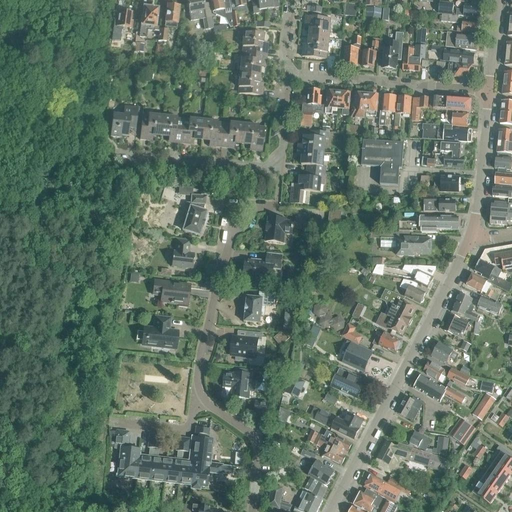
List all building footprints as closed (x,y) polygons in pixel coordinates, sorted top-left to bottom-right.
[(202,0),(185,0),(188,13),(187,13),(189,21),(202,19),(204,30),(213,29),(212,18),(210,19),(208,3),(203,4),(202,0)] [(209,0),(212,14),(225,20),(230,28),(232,27),(228,0),(209,0)] [(228,0),(232,27),(240,27),(236,7),(245,5),(244,0),(228,0)] [(266,9),(264,0),(250,0),(253,14),(259,13),(259,10),(266,9)] [(272,0),(264,0),(266,9),(274,8),(272,0)] [(438,14),(452,16),(454,5),(440,3),(438,14)] [(357,5),(346,4),(344,17),(356,18),(357,5)] [(176,25),(179,7),(167,5),(164,23),(165,23),(164,30),(159,30),(158,41),(166,42),(168,28),(175,29),(176,25)] [(479,19),(481,8),(465,6),(464,11),(457,10),(456,16),(459,16),(459,17),(479,19)] [(382,8),(367,7),(366,17),(381,19),(382,8)] [(142,17),(139,37),(146,38),(147,32),(154,33),(157,9),(144,8),(143,18),(142,17)] [(114,20),(112,35),(113,35),(117,36),(121,36),(121,35),(122,27),(131,29),(132,22),(130,22),(131,13),(120,11),(119,13),(118,20),(114,20)] [(406,11),(405,19),(419,20),(420,12),(406,11)] [(458,17),(452,16),(442,15),(442,16),(440,16),(439,21),(441,21),(441,22),(458,24),(458,17)] [(310,37),(330,40),(331,25),(330,25),(330,19),(307,16),(306,23),(311,24),(310,37)] [(457,33),(478,35),(479,24),(463,23),(462,28),(458,28),(457,33)] [(243,53),(266,55),(267,49),(262,48),(264,35),(254,33),(255,27),(234,28),(235,32),(243,32),(242,47),(243,47),(243,53)] [(418,29),(416,46),(425,47),(427,30),(418,29)] [(387,70),(393,70),(393,69),(396,69),(396,66),(398,66),(398,61),(402,61),(403,33),(396,33),(395,43),(391,43),(391,51),(385,50),(384,68),(387,69),(387,70)] [(445,48),(476,51),(477,40),(463,39),(463,35),(447,33),(445,48)] [(328,54),(330,40),(310,37),(308,51),(303,51),(302,57),(326,60),(327,54),(328,54)] [(344,65),(357,66),(358,50),(360,50),(361,37),(359,37),(359,39),(355,38),(354,50),(346,49),(344,65)] [(363,67),(374,68),(375,61),(376,61),(377,53),(378,54),(379,44),(373,43),(372,53),(364,52),(363,67)] [(425,47),(416,46),(415,59),(427,60),(427,56),(425,56),(425,53),(425,47)] [(413,58),(414,49),(405,48),(403,72),(420,73),(421,61),(415,60),(413,58)] [(443,62),(473,65),(474,55),(468,54),(467,52),(445,50),(443,62)] [(241,58),(239,73),(260,75),(261,61),(265,61),(266,55),(243,53),(242,58),(241,58)] [(474,75),(474,69),(471,68),(472,67),(449,65),(448,77),(471,79),(471,75),(474,75)] [(260,75),(239,73),(237,92),(230,91),(230,96),(238,97),(238,93),(262,96),(263,89),(258,89),(260,75)] [(511,73),(504,73),(503,84),(511,84),(511,73)] [(511,84),(503,84),(502,95),(511,95),(511,84)] [(309,91),(307,105),(303,105),(302,113),(301,127),(311,128),(313,114),(322,115),(322,114),(323,107),(321,106),(322,97),(320,97),(320,92),(309,91)] [(323,107),(322,114),(329,114),(332,115),(332,109),(337,109),(339,93),(328,92),(327,108),(323,107)] [(348,116),(350,94),(339,93),(337,109),(343,110),(342,115),(348,116)] [(364,125),(365,111),(367,95),(356,94),(354,112),(351,111),(350,123),(364,125)] [(378,96),(367,95),(365,111),(370,112),(370,116),(376,117),(378,96)] [(394,114),(395,98),(384,97),(382,113),(380,112),(379,126),(384,126),(386,113),(394,114)] [(410,115),(411,99),(398,98),(397,116),(395,116),(394,128),(399,128),(400,114),(410,115)] [(419,98),(419,99),(418,109),(420,109),(429,110),(429,109),(433,110),(434,99),(419,98)] [(451,112),(452,111),(453,99),(434,98),(434,99),(433,110),(433,111),(451,112)] [(419,123),(420,109),(418,109),(419,99),(413,99),(411,122),(419,123)] [(470,113),(471,101),(453,99),(452,111),(470,113)] [(511,103),(501,102),(500,113),(511,114),(511,103)] [(112,114),(110,136),(121,137),(121,135),(128,135),(129,124),(136,124),(138,108),(124,107),(123,116),(112,114)] [(511,114),(500,113),(499,124),(511,125),(511,114)] [(148,116),(141,115),(139,139),(145,140),(146,134),(160,136),(162,116),(148,114),(148,116)] [(453,116),(445,115),(445,121),(445,126),(467,128),(468,115),(453,114),(453,116)] [(177,118),(162,116),(160,136),(174,137),(173,143),(179,143),(182,119),(177,119),(177,118)] [(188,120),(182,119),(179,143),(186,144),(186,139),(200,140),(202,120),(189,119),(188,120)] [(202,120),(200,140),(214,142),(214,147),(220,148),(223,124),(217,123),(217,122),(202,120)] [(229,125),(223,124),(220,148),(226,149),(227,143),(241,144),(243,125),(229,123),(229,125)] [(258,126),(243,125),(241,144),(255,146),(255,151),(261,152),(264,128),(258,128),(258,126)] [(452,128),(423,126),(422,131),(423,131),(422,139),(470,143),(471,131),(451,129),(452,128)] [(326,140),(329,141),(329,134),(328,134),(322,133),(311,132),(310,138),(304,137),(303,145),(298,145),(298,151),(324,153),(326,140)] [(511,132),(498,132),(497,142),(511,143),(511,132)] [(363,142),(362,162),(361,166),(381,168),(379,186),(397,187),(398,169),(401,169),(403,145),(363,142)] [(511,143),(497,142),(497,153),(511,154),(511,153),(511,152),(511,143)] [(435,152),(435,155),(462,157),(463,145),(434,143),(434,152),(435,152)] [(323,167),(324,153),(298,151),(297,156),(302,157),(301,165),(307,166),(307,172),(325,174),(325,168),(323,167)] [(422,158),(421,166),(462,169),(463,158),(462,158),(462,157),(435,155),(434,159),(422,158)] [(498,175),(511,176),(511,173),(507,172),(507,170),(511,171),(511,167),(511,166),(511,159),(511,160),(497,158),(496,158),(495,169),(498,169),(498,175)] [(324,180),(325,174),(307,172),(306,178),(300,177),(299,185),(294,185),(294,187),(291,187),(290,204),(301,205),(303,192),(320,194),(321,180),(324,180)] [(495,181),(495,185),(511,186),(511,188),(511,187),(511,176),(498,175),(495,175),(495,176),(494,177),(494,180),(495,181)] [(434,178),(434,193),(458,193),(458,178),(434,178)] [(180,185),(180,193),(194,194),(194,186),(180,185)] [(511,188),(493,187),(492,198),(511,199),(511,194),(511,193),(511,188)] [(185,222),(182,231),(198,236),(206,212),(202,211),(204,204),(205,197),(191,196),(191,203),(187,216),(185,215),(183,215),(182,217),(181,219),(182,220),(183,222),(185,222)] [(424,213),(455,213),(455,201),(436,201),(436,198),(431,198),(424,198),(424,206),(424,213)] [(492,203),(491,214),(511,215),(511,204),(508,204),(492,203)] [(296,223),(308,224),(309,215),(296,214),(296,223)] [(511,215),(491,214),(490,225),(506,226),(506,220),(511,220),(511,215)] [(437,230),(458,231),(458,219),(436,218),(436,217),(420,217),(420,218),(417,218),(417,224),(399,223),(399,233),(408,233),(408,232),(422,232),(422,233),(437,234),(437,230)] [(281,233),(292,234),(293,222),(285,221),(285,220),(268,218),(267,224),(266,224),(265,231),(266,231),(265,241),(280,243),(281,233)] [(408,240),(408,233),(399,233),(371,231),(371,239),(381,239),(380,248),(397,249),(397,257),(413,257),(414,255),(426,255),(426,253),(430,253),(430,243),(426,243),(426,240),(408,240)] [(171,266),(192,268),(193,254),(186,253),(187,250),(188,251),(189,242),(176,240),(175,252),(172,252),(171,266)] [(480,260),(492,266),(501,265),(502,271),(505,270),(506,273),(511,275),(511,246),(485,251),(480,260)] [(261,280),(270,281),(271,272),(272,272),(273,266),(280,267),(281,256),(267,255),(266,262),(256,261),(256,262),(247,261),(246,268),(245,268),(244,276),(243,276),(242,283),(254,285),(255,279),(261,279),(261,280)] [(480,260),(474,271),(482,276),(481,277),(487,280),(487,282),(486,282),(508,294),(511,286),(497,279),(501,271),(494,268),(492,266),(480,260)] [(376,266),(372,274),(383,276),(384,266),(376,266)] [(412,282),(417,285),(427,290),(433,279),(424,274),(428,267),(404,266),(402,271),(412,276),(412,275),(415,276),(413,282),(412,282)] [(472,274),(466,286),(481,293),(486,282),(487,282),(472,274)] [(404,298),(419,305),(425,294),(415,289),(417,285),(412,282),(413,282),(404,280),(400,288),(407,291),(404,298)] [(187,288),(189,288),(170,285),(170,283),(153,281),(152,294),(160,296),(160,302),(178,304),(178,307),(186,308),(188,299),(185,299),(187,288)] [(496,302),(500,295),(488,290),(485,296),(490,298),(496,302)] [(261,315),(263,315),(264,308),(261,308),(262,302),(274,304),(275,294),(261,292),(261,299),(246,297),(243,322),(260,324),(261,315)] [(411,319),(410,318),(414,309),(400,302),(402,297),(390,292),(383,306),(391,310),(390,313),(410,324),(411,321),(410,321),(411,319)] [(471,300),(458,295),(454,304),(472,311),(473,308),(469,306),(471,300)] [(501,306),(480,298),(476,308),(497,316),(501,306)] [(295,300),(286,299),(283,330),(291,331),(295,300)] [(359,302),(354,315),(359,317),(365,304),(359,302)] [(331,325),(337,330),(343,326),(344,319),(337,315),(331,318),(331,320),(330,320),(330,322),(327,322),(323,320),(322,317),(324,316),(323,315),(324,314),(325,307),(319,303),(312,307),(312,314),(318,318),(319,318),(319,319),(319,325),(324,328),(330,325),(329,325),(331,325)] [(470,314),(472,311),(454,304),(450,312),(477,323),(479,318),(470,314)] [(381,324),(382,327),(386,329),(401,336),(406,327),(407,325),(408,326),(410,324),(390,313),(388,317),(385,316),(381,324)] [(461,339),(463,334),(468,323),(461,320),(450,315),(443,331),(461,339)] [(177,331),(168,330),(169,319),(154,317),(153,329),(147,328),(146,332),(137,331),(136,339),(145,340),(145,346),(175,349),(177,331)] [(307,335),(310,325),(304,323),(301,334),(307,335)] [(359,346),(363,338),(353,334),(356,329),(348,325),(342,337),(359,346)] [(262,334),(248,332),(247,339),(232,337),(230,355),(235,356),(235,361),(248,362),(249,357),(255,358),(257,340),(261,340),(262,334)] [(402,343),(388,336),(384,334),(381,341),(376,338),(372,344),(388,352),(389,351),(396,355),(402,343)] [(311,347),(316,338),(309,335),(305,344),(311,347)] [(344,350),(348,352),(343,363),(364,372),(372,354),(347,342),(344,350)] [(467,353),(470,346),(463,343),(460,350),(467,353)] [(455,362),(458,356),(452,353),(453,352),(439,344),(432,358),(445,365),(448,359),(455,362)] [(304,366),(297,363),(292,373),(300,376),(304,366)] [(429,363),(423,373),(437,381),(441,375),(444,376),(445,375),(446,373),(443,371),(429,363)] [(469,372),(462,368),(459,374),(470,379),(469,372)] [(228,387),(232,388),(231,397),(248,399),(249,392),(254,392),(255,382),(250,382),(250,375),(250,374),(250,370),(235,369),(234,373),(233,374),(224,373),(222,387),(226,387),(226,388),(228,388),(228,387)] [(348,397),(349,395),(357,399),(359,396),(361,395),(362,392),(361,390),(363,387),(358,385),(360,379),(354,376),(348,373),(339,369),(337,375),(336,375),(331,387),(340,391),(339,393),(348,397)] [(459,374),(452,370),(447,378),(454,382),(464,388),(470,379),(459,374)] [(288,394),(298,398),(305,381),(290,374),(283,391),(289,393),(288,394)] [(421,375),(414,389),(440,404),(444,395),(447,391),(446,390),(421,375)] [(481,391),(493,394),(495,384),(483,382),(481,391)] [(447,391),(444,395),(462,405),(466,398),(450,389),(448,388),(446,390),(447,391)] [(487,396),(486,395),(473,415),(482,421),(495,401),(487,396)] [(397,413),(413,422),(423,404),(413,398),(412,401),(405,397),(397,413)] [(253,413),(264,414),(265,414),(266,404),(254,403),(253,413)] [(280,407),(277,420),(285,424),(291,413),(280,407)] [(314,420),(326,426),(331,416),(319,410),(314,420)] [(335,432),(353,441),(358,431),(352,428),(356,419),(348,414),(343,424),(335,420),(331,429),(335,432)] [(506,424),(509,419),(502,414),(499,419),(506,424)] [(502,428),(506,424),(499,419),(498,419),(496,423),(495,423),(502,428)] [(457,441),(463,446),(475,430),(469,425),(457,441)] [(209,464),(212,440),(208,440),(210,430),(197,429),(196,434),(199,435),(198,438),(193,438),(191,452),(192,453),(195,453),(194,463),(209,464)] [(115,477),(135,479),(138,455),(139,449),(125,447),(127,432),(116,430),(114,448),(119,449),(116,475),(115,475),(115,477)] [(326,446),(344,455),(345,453),(346,454),(351,445),(327,432),(324,437),(312,432),(309,438),(315,440),(326,446)] [(409,443),(424,451),(425,451),(431,441),(415,432),(409,443)] [(135,479),(149,481),(154,435),(149,435),(147,447),(148,448),(147,457),(138,455),(135,479)] [(149,481),(163,482),(166,459),(156,458),(157,449),(159,449),(160,436),(154,435),(149,481)] [(433,449),(433,450),(432,454),(447,456),(449,439),(438,437),(437,449),(433,449)] [(163,482),(177,484),(182,439),(177,438),(175,451),(176,451),(175,460),(166,459),(163,482)] [(343,457),(344,455),(326,446),(315,440),(309,438),(307,441),(313,444),(312,444),(318,448),(325,451),(322,457),(340,466),(344,457),(343,457)] [(177,484),(191,486),(191,484),(194,463),(195,453),(192,453),(191,461),(185,460),(188,439),(182,439),(177,484)] [(393,456),(400,458),(428,467),(447,473),(451,461),(432,455),(432,454),(424,452),(413,449),(398,445),(395,447),(386,442),(385,443),(376,459),(388,465),(393,456)] [(480,446),(476,451),(483,456),(487,451),(484,448),(480,446)] [(500,453),(493,463),(511,475),(511,473),(511,460),(511,459),(511,455),(503,449),(500,453)] [(314,461),(316,456),(303,450),(301,456),(314,461)] [(475,452),(473,455),(480,460),(482,457),(483,456),(476,451),(475,452)] [(235,453),(234,465),(241,466),(242,454),(235,453)] [(310,473),(308,477),(325,487),(326,486),(328,485),(329,483),(328,482),(331,477),(333,477),(334,475),(333,473),(334,472),(316,462),(314,467),(307,463),(303,468),(310,473)] [(206,488),(208,474),(226,476),(228,467),(209,464),(194,463),(191,484),(191,491),(201,492),(202,487),(206,488)] [(493,463),(486,473),(504,485),(511,475),(493,463)] [(469,476),(473,471),(465,466),(462,471),(469,476)] [(466,481),(469,476),(462,471),(459,476),(466,481)] [(486,473),(479,483),(497,495),(504,485),(486,473)] [(364,482),(362,486),(364,487),(363,487),(367,489),(371,492),(382,497),(392,503),(399,490),(384,482),(370,475),(370,476),(368,475),(365,480),(367,481),(366,483),(364,482)] [(317,511),(323,501),(322,501),(327,489),(310,479),(304,489),(311,493),(310,495),(303,492),(299,499),(294,509),(295,509),(293,511),(317,511)] [(479,483),(472,493),(490,505),(497,495),(479,483)] [(271,489),(267,507),(270,508),(271,508),(275,509),(278,510),(278,509),(280,510),(280,503),(282,489),(271,486),(271,489)] [(357,499),(354,505),(367,511),(395,511),(398,508),(386,501),(381,498),(382,497),(371,492),(369,497),(364,494),(359,492),(356,498),(357,499)] [(455,511),(458,508),(447,501),(444,506),(453,511),(455,511)]
